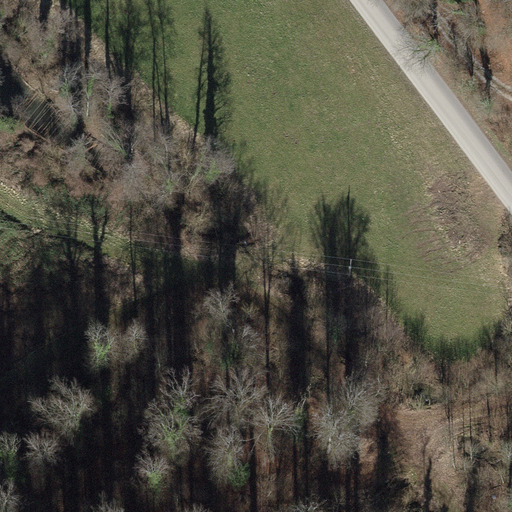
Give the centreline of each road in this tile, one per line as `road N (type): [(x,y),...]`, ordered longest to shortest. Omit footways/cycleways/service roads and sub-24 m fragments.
road 1 (track): [(0,393),(184,288),(224,278),(256,292),(400,421)]
road 2 (unclassified): [(511,186),(374,0)]
